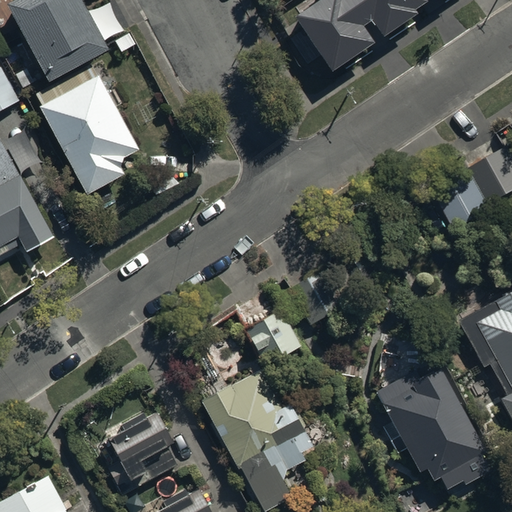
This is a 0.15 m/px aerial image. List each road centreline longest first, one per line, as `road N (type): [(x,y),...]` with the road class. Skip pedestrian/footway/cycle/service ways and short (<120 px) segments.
road 1 (residential): [(0,386),(290,189)]
road 2 (residential): [(290,189),(511,39)]
road 3 (residential): [(184,0),(290,189)]
